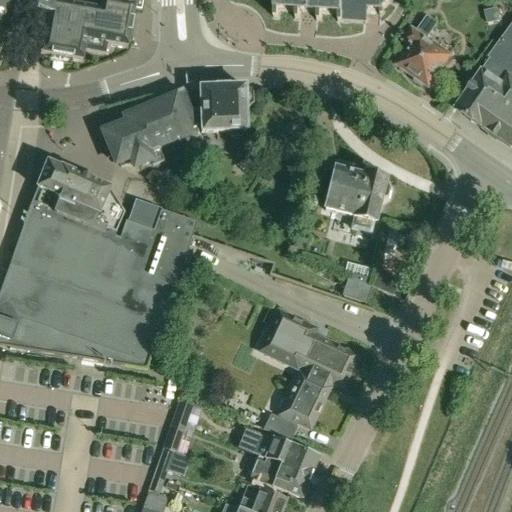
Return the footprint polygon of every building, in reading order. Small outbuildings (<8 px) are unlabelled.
[(28,11),(28,10),(32,0),(0,0),(0,51),(17,11),(6,7),(7,3),(28,11)] [(32,0),(28,10),(47,18),(40,57),(82,64),(84,54),(105,58),(106,47),(127,51),(134,11),(140,12),(142,0),(32,0)] [(275,0),(274,19),(278,19),(279,13),(296,14),(296,20),(300,20),(300,14),(318,15),(317,22),(321,22),(322,16),(339,17),(339,24),(343,24),(342,24),(362,25),(367,25),(368,12),(382,13),(392,1),(392,0),(275,0)] [(450,58),(427,41),(438,25),(428,18),(416,33),(412,31),(405,42),(409,45),(408,46),(411,48),(398,66),(428,88),(450,58)] [(485,67),(456,111),(511,149),(511,25),(490,57),(487,54),(480,63),(485,67)] [(244,91),(244,89),(199,91),(200,116),(193,116),(198,131),(201,131),(201,135),(230,134),(230,139),(242,139),(241,133),(246,133),(246,112),(247,112),(252,106),(252,96),(245,91),(244,91)] [(198,131),(193,116),(184,95),(125,119),(127,125),(103,134),(116,166),(119,165),(120,169),(133,164),(135,169),(150,163),(152,167),(163,162),(158,153),(159,151),(158,149),(175,142),(181,157),(190,148),(198,139),(198,131)] [(182,174),(193,163),(185,155),(174,167),(182,174)] [(0,293),(0,340),(10,344),(9,350),(146,372),(197,225),(160,212),(154,233),(125,223),(118,241),(113,239),(123,215),(109,191),(48,165),(28,214),(0,293)] [(335,173),(325,212),(354,220),(351,230),(370,235),(373,225),(374,225),(379,203),(387,200),(389,190),(384,183),(384,182),(363,177),(363,180),(335,173)] [(342,298),(365,305),(371,288),(348,281),(342,298)] [(298,425),(309,430),(327,391),(326,391),(330,382),(341,387),(355,359),(311,338),(312,336),(310,330),(278,315),(260,352),(295,369),(297,366),(307,370),(302,379),(299,377),(294,388),(291,387),(289,392),(292,393),(280,417),(271,412),(264,428),(292,441),(297,429),(296,428),(298,425)] [(178,403),(169,429),(183,435),(192,408),(178,403)] [(183,435),(169,429),(162,450),(176,455),(183,435)] [(266,438),(258,459),(264,462),(265,459),(275,463),(273,466),(276,467),(277,463),(292,469),(291,472),(310,480),(319,459),(289,447),(266,438)] [(264,462),(258,459),(249,480),(271,489),(272,489),(301,501),(310,480),(291,472),(292,469),(277,463),(276,467),(273,466),(275,463),(265,459),(264,462)] [(153,480),(163,484),(168,469),(158,465),(153,480)] [(163,511),(167,500),(159,497),(163,484),(153,480),(141,511),(163,511)] [(282,511),(286,501),(260,491),(251,511),(282,511)]
